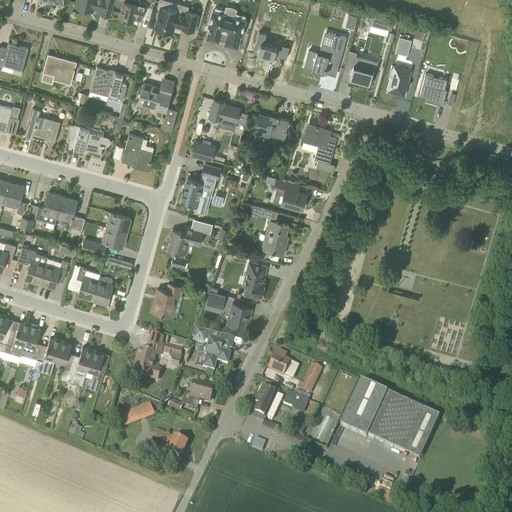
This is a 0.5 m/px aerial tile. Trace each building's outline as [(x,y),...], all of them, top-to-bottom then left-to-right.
[(109,15),(113,0),(76,0),(75,6),(93,11),(94,8),(101,10),(100,12),(109,15)] [(117,0),(116,6),(122,8),(119,18),(129,20),(130,18),(134,20),(134,19),(141,20),(146,3),(139,1),(139,0),(117,0)] [(193,30),(196,21),(198,13),(187,11),(189,6),(167,0),(159,0),(158,7),(160,8),(155,27),(172,32),(175,24),(182,26),(182,27),(193,30)] [(233,16),(232,19),(225,17),(225,14),(213,11),(208,26),(210,27),(209,33),(208,33),(207,36),(207,39),(218,42),(220,37),(226,39),(225,45),(237,48),(241,35),(242,36),(246,20),(233,16)] [(369,14),(368,19),(370,19),(369,23),(371,23),(389,28),(390,29),(393,21),(369,14)] [(259,31),(255,47),(259,48),(259,49),(257,54),(267,57),(274,59),(274,58),(279,59),(280,56),(286,58),(290,46),(282,44),(281,48),(264,44),(267,34),(259,31)] [(399,36),(395,52),(400,53),(402,45),(409,47),(411,39),(399,36)] [(28,48),(8,42),(7,48),(0,45),(0,68),(2,69),(3,65),(22,70),(28,48)] [(300,63),(295,80),(315,85),(315,83),(317,84),(317,85),(326,88),(336,52),(315,46),(310,66),(300,63)] [(55,73),(72,78),(77,61),(48,53),(43,72),(44,72),(42,79),(52,82),(55,73)] [(355,57),(349,79),(370,85),(373,73),(375,74),(378,63),(355,57)] [(115,73),(105,70),(105,69),(97,66),(90,90),(117,98),(121,85),(124,74),(115,71),(115,73)] [(391,77),(388,90),(403,94),(410,70),(394,66),(394,68),(392,68),(389,76),(391,77)] [(429,101),(442,105),(446,90),(443,89),(446,79),(435,76),(425,74),(423,83),(419,96),(429,99),(429,101)] [(167,107),(175,81),(174,81),(172,87),(165,85),(166,82),(162,81),(160,87),(143,82),(138,102),(166,111),(161,128),(171,131),(177,110),(167,107)] [(89,94),(82,93),(79,102),(86,104),(89,94)] [(223,104),(220,103),(220,101),(214,99),(209,116),(218,119),(217,123),(234,127),(236,121),(240,108),(223,103),(223,104)] [(0,129),(6,131),(6,130),(15,133),(19,119),(10,116),(12,107),(0,104),(0,129)] [(40,112),(41,109),(33,107),(25,136),(32,138),(33,134),(45,137),(45,139),(49,140),(55,141),(61,121),(38,115),(39,111),(40,112)] [(278,118),(274,117),(259,112),(254,130),(284,138),(289,119),(278,116),(278,118)] [(123,118),(119,117),(115,115),(113,123),(121,125),(123,118)] [(106,146),(108,145),(110,144),(110,141),(109,139),(108,137),(104,136),(89,132),(90,129),(70,124),(65,141),(75,144),(73,149),(83,152),(84,147),(88,149),(101,153),(103,146),(104,146),(106,146)] [(316,126),(308,124),(304,140),(303,141),(318,145),(314,159),(318,160),(316,167),(321,169),(323,161),(330,163),(337,137),(322,133),(323,128),(319,127),(316,126)] [(150,170),(152,161),(150,161),(153,151),(154,146),(146,144),(148,138),(143,137),(129,133),(121,161),(136,165),(135,166),(150,170)] [(211,160),(215,146),(195,141),(191,154),(211,160)] [(218,177),(221,168),(204,163),(202,172),(205,173),(203,181),(188,177),(181,201),(196,205),(194,211),(203,214),(211,188),(213,188),(216,176),(218,177)] [(229,177),(227,185),(236,188),(238,180),(229,177)] [(0,200),(4,201),(10,181),(0,178),(0,200)] [(302,209),(306,193),(298,191),(300,184),(276,179),(274,188),(284,191),(281,203),(302,209)] [(23,213),(26,202),(20,200),(24,185),(10,181),(4,201),(18,205),(17,212),(23,213)] [(57,216),(63,196),(48,192),(44,207),(38,205),(35,218),(55,223),(57,216)] [(222,206),(226,196),(214,192),(211,203),(222,206)] [(71,220),(70,226),(76,228),(79,217),(73,215),(77,200),(63,196),(57,216),(71,220)] [(275,221),(278,212),(261,207),(259,214),(270,218),(262,248),(283,254),(288,236),(288,235),(287,236),(285,236),(288,225),(275,221)] [(127,232),(131,217),(111,212),(107,226),(127,232)] [(24,228),(27,218),(21,217),(19,227),(24,228)] [(85,218),(79,217),(76,228),(75,232),(80,233),(82,226),(85,218)] [(32,230),(34,220),(27,218),(24,228),(32,230)] [(200,246),(204,230),(186,225),(184,232),(174,230),(168,250),(175,252),(174,254),(173,254),(171,264),(185,267),(187,258),(184,257),(185,254),(186,254),(189,243),(200,246)] [(123,247),(127,232),(107,226),(103,241),(123,247)] [(220,227),(218,231),(220,232),(220,234),(227,236),(228,229),(220,227)] [(81,248),(103,254),(106,244),(83,238),(81,248)] [(5,243),(3,250),(0,248),(0,271),(2,271),(6,256),(12,258),(16,245),(6,242),(5,243)] [(66,252),(75,254),(77,249),(68,246),(66,252)] [(40,283),(45,263),(31,259),(34,250),(22,247),(18,260),(30,264),(25,279),(40,283)] [(119,259),(106,255),(104,262),(117,265),(119,259)] [(61,262),(47,258),(45,263),(40,283),(54,288),(59,273),(64,275),(68,261),(62,260),(61,262)] [(261,298),(265,283),(262,282),(267,265),(249,261),(243,285),(245,286),(243,293),(261,298)] [(98,279),(99,279),(84,274),(86,267),(80,265),(76,278),(82,280),(78,295),(92,299),(98,279)] [(103,276),(100,275),(99,279),(98,279),(92,299),(107,304),(113,284),(111,283),(112,279),(111,277),(106,275),(103,276)] [(179,295),(181,286),(169,283),(167,291),(160,289),(158,297),(155,296),(152,310),(169,315),(175,294),(179,295)] [(204,286),(196,287),(198,295),(206,293),(204,286)] [(214,305),(221,307),(225,294),(209,290),(204,308),(213,310),(214,305)] [(250,315),(252,308),(233,302),(227,324),(244,328),(246,320),(247,314),(250,315)] [(0,340),(7,343),(8,339),(12,328),(6,327),(9,318),(5,317),(6,315),(0,313),(0,340)] [(31,323),(24,321),(23,322),(20,321),(17,330),(12,328),(8,339),(7,343),(5,351),(20,355),(21,354),(31,323)] [(21,354),(32,357),(37,359),(42,344),(37,342),(41,328),(37,327),(38,325),(31,323),(21,354)] [(226,336),(196,328),(193,341),(205,344),(205,341),(210,342),(203,368),(214,371),(217,361),(228,364),(230,353),(223,351),(224,348),(231,350),(233,344),(230,344),(225,342),(226,336)] [(159,356),(163,345),(164,338),(151,335),(149,342),(150,342),(148,349),(149,349),(149,352),(141,350),(138,362),(136,361),(135,367),(136,368),(136,370),(143,372),(142,376),(159,381),(161,370),(152,368),(155,355),(159,356)] [(61,338),(55,336),(54,338),(50,337),(47,346),(42,344),(37,359),(35,367),(40,369),(42,364),(52,367),(55,359),(61,338)] [(66,380),(74,354),(69,352),(72,344),(68,342),(68,341),(61,338),(55,359),(61,361),(60,366),(64,367),(60,379),(66,380)] [(178,367),(184,350),(166,345),(163,354),(170,356),(171,360),(173,360),(171,365),(178,367)] [(94,348),(87,346),(86,348),(82,347),(80,356),(74,354),(66,380),(72,382),(75,372),(85,375),(94,348)] [(102,379),(107,364),(101,362),(104,354),(100,352),(101,351),(94,348),(85,375),(92,377),(92,376),(102,379)] [(293,381),(299,367),(285,360),(287,356),(278,352),(269,370),(293,381)] [(322,370),(321,369),(314,366),(311,364),(302,384),(300,383),(297,389),(310,395),(322,370)] [(404,454),(424,412),(361,382),(340,426),(366,438),(367,437),(404,454)] [(195,383),(192,396),(189,407),(197,409),(199,399),(209,402),(213,388),(195,383)] [(17,393),(25,396),(29,388),(20,384),(17,393)] [(264,423),(266,418),(273,421),(284,397),(263,388),(260,395),(258,394),(250,411),(252,412),(250,417),(264,423)] [(304,413),(308,401),(288,393),(283,404),(304,413)] [(81,411),(84,401),(78,399),(75,409),(81,411)] [(180,412),(182,406),(170,401),(168,407),(180,412)] [(155,415),(150,403),(132,410),(130,407),(125,409),(126,412),(119,415),(124,427),(155,415)] [(452,422),(438,431),(442,436),(455,427),(452,422)] [(80,433),(82,429),(74,426),(73,429),(69,427),(67,434),(82,440),(84,435),(80,433)] [(174,439),(156,431),(153,438),(170,446),(168,452),(181,458),(187,443),(174,437),(174,439)] [(252,449),(263,452),(266,441),(256,438),(252,449)] [(380,488),(376,497),(396,505),(399,496),(380,488)]
